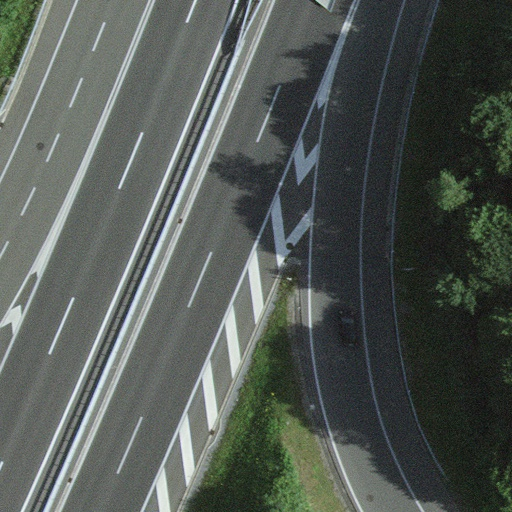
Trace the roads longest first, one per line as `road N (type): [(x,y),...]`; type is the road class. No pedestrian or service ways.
road 1 (motorway): [(103,511),(316,0)]
road 2 (motorway): [(391,511),(353,425),(336,338),(347,133),(384,0)]
road 3 (motorway): [(197,0),(0,464)]
road 4 (motorway): [(113,0),(0,254)]
